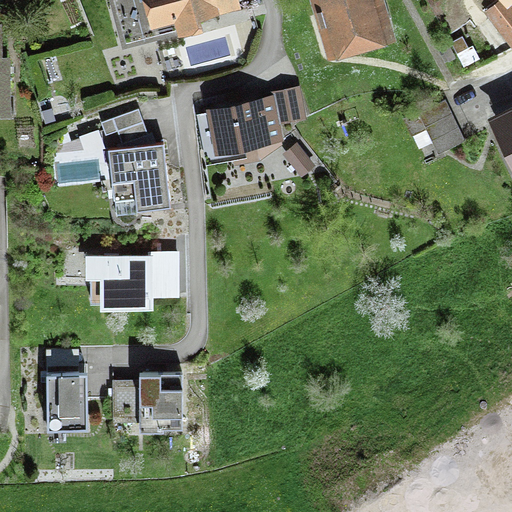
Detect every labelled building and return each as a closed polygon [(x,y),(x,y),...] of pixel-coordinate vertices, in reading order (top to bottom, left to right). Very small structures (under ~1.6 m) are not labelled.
[(233,0),(112,0),(124,44),(200,24),(196,10),(233,0)] [(375,0),(320,0),(335,48),(385,33),(375,0)] [(511,43),(511,7),(506,0),(504,0),(490,11),(501,25),(499,27),(511,43)] [(456,57),(448,43),(441,47),(449,61),(456,57)] [(271,94),(271,99),(209,111),(216,148),(257,140),(259,154),(258,155),(259,157),(281,141),(271,94)] [(465,139),(445,98),(418,112),(438,152),(465,139)] [(122,143),(148,134),(139,107),(101,121),(106,134),(117,130),(122,143)] [(511,115),(498,123),(511,151),(511,115)] [(137,207),(171,203),(163,141),(108,147),(112,180),(133,178),(137,207)] [(311,164),(296,145),(286,152),(302,172),(311,164)] [(91,301),(148,301),(148,258),(91,258),(91,301)] [(47,411),(66,411),(66,426),(88,426),(87,371),(47,371),(47,411)] [(183,371),(140,371),(139,430),(163,430),(163,427),(182,427),(183,371)]
